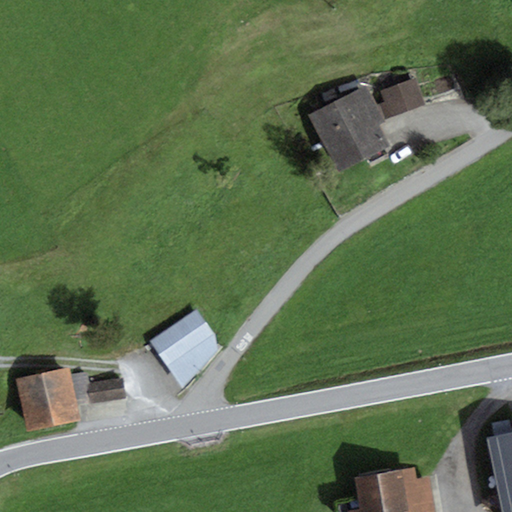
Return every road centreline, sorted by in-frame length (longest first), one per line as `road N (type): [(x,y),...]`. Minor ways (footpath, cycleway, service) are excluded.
road 1 (residential): [(511,125),(351,224),(292,275),(192,411),(195,424)]
road 2 (tertiary): [(511,366),(195,424)]
road 3 (tertiary): [(195,424),(0,460)]
road 4 (unknown): [(508,366),(469,415),(453,454),(447,492),(455,511)]
